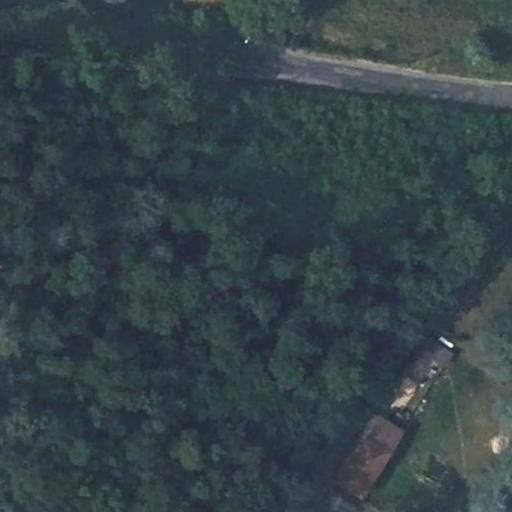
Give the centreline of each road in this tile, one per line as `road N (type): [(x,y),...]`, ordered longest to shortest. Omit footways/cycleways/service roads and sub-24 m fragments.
road 1 (tertiary): [(111,0),(144,22),(252,54),(511,96)]
road 2 (tertiary): [(296,511),(350,417),(511,202)]
